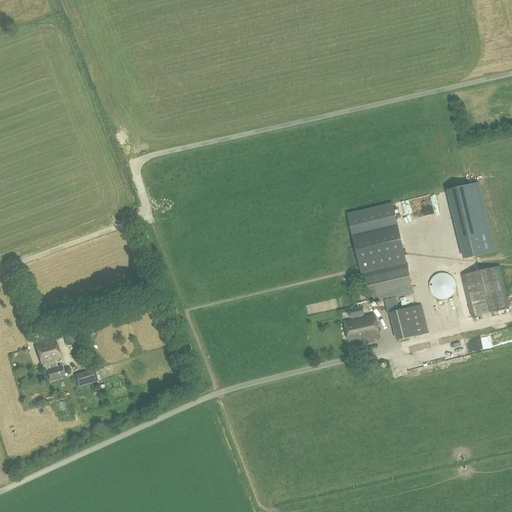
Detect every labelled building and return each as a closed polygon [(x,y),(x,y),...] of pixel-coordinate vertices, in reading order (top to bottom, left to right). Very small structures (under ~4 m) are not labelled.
[(360,271),(405,260),(391,204),(347,215),(360,271)] [(490,232),(461,239),(465,258),(494,251),(490,232)] [(360,271),(368,304),(385,300),(388,313),(391,313),(398,311),(395,298),(413,293),(405,260),(360,271)] [(462,275),(472,316),(508,307),(498,266),(462,275)] [(451,276),(449,275),(447,274),(445,273),(442,273),(440,273),(436,275),(434,276),(432,278),(431,280),(430,283),(429,285),(429,287),(430,290),(432,294),(434,296),(436,298),(437,298),(440,299),(443,299),(446,298),(448,298),(451,296),(453,294),(454,292),(455,289),(455,287),(455,285),(455,283),(454,280),(452,278),(451,276)] [(391,313),(398,341),(428,333),(421,305),(398,311),(391,313)] [(362,307),(348,310),(350,318),(352,318),(355,317),(364,315),(362,307)] [(379,336),(374,314),(356,319),(355,317),(352,318),(352,320),(344,322),(349,344),(355,343),(356,347),(365,344),(369,343),(368,340),(379,336)] [(66,345),(78,341),(73,325),(61,328),(66,345)] [(36,346),(38,352),(41,364),(44,363),(46,370),(49,381),(65,377),(62,365),(57,366),(55,359),(60,358),(58,352),(55,341),(36,346)] [(75,375),(79,387),(96,382),(93,370),(75,375)]
